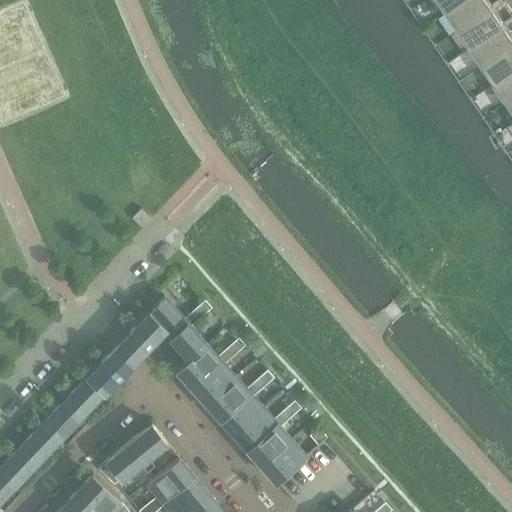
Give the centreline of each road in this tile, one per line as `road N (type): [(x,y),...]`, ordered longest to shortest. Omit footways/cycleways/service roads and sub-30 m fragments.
road 1 (residential): [(23,511),(148,377)]
road 2 (residential): [(261,511),(148,377)]
road 3 (residential): [(82,309),(166,220)]
